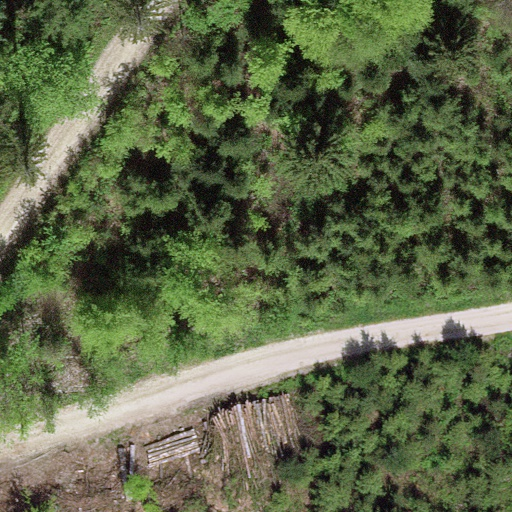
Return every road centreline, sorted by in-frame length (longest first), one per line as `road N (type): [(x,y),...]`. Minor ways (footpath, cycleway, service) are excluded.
road 1 (track): [(511,317),(169,389),(0,444)]
road 2 (track): [(191,0),(0,287)]
